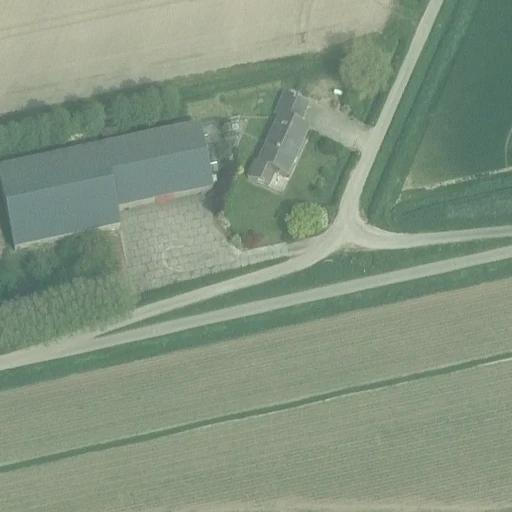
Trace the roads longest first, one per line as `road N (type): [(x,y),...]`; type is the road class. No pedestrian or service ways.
road 1 (unclassified): [(511,251),(118,330)]
road 2 (unclassified): [(347,236),(444,0)]
road 3 (unclassified): [(118,330),(347,236)]
road 4 (residential): [(347,236),(511,233)]
road 5 (unclassified): [(118,330),(0,360)]
